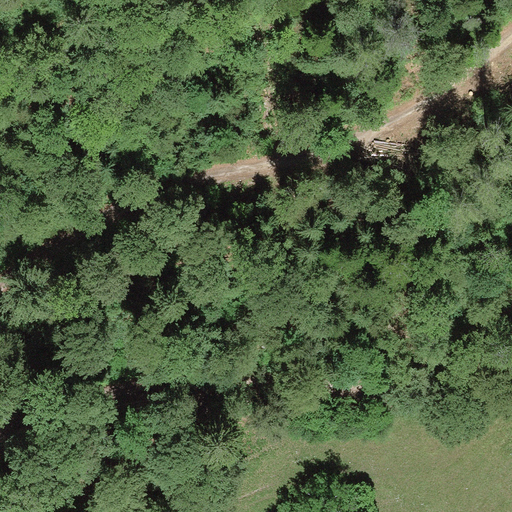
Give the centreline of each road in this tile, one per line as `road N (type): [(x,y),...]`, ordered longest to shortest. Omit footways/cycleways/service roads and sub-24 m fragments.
road 1 (track): [(511,39),(392,125),(304,161),(219,174),(141,200),(0,289)]
road 2 (track): [(511,350),(415,389),(180,386),(100,396),(0,435)]
